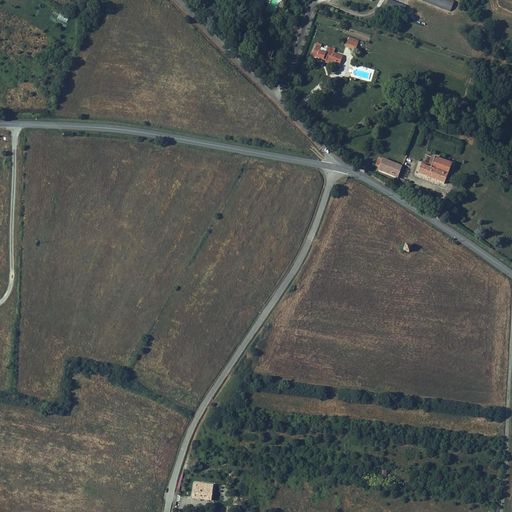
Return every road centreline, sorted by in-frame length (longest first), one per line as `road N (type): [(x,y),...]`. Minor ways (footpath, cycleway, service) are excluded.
road 1 (unclassified): [(333,166),(300,259),(196,413),(165,511)]
road 2 (tertiary): [(0,122),(124,130),(333,166)]
road 3 (unclassified): [(179,0),(325,147),(333,166)]
road 4 (tertiary): [(333,166),(366,178),(511,274)]
